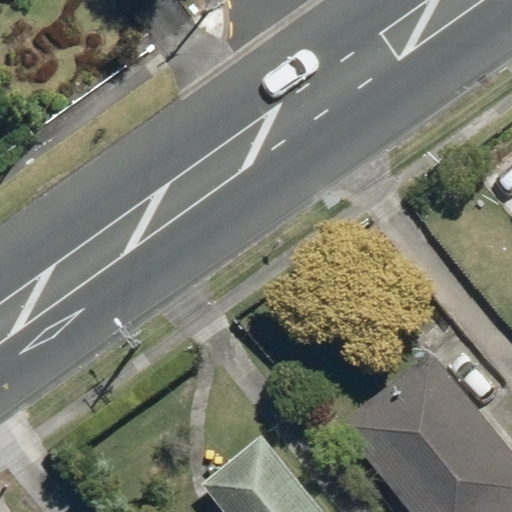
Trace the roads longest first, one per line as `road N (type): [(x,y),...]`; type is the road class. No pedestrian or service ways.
road 1 (secondary): [(0,327),(360,73)]
road 2 (secondary): [(360,73),(465,0)]
